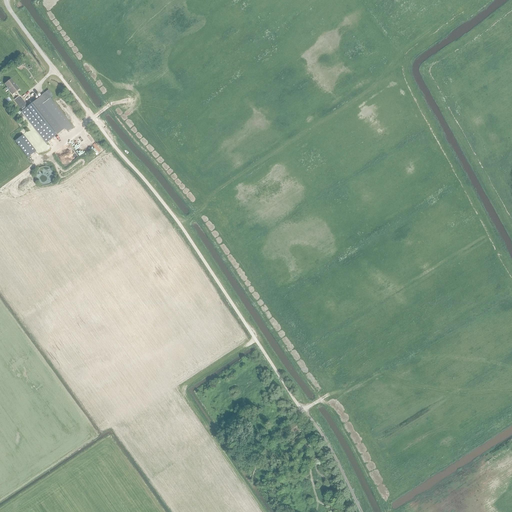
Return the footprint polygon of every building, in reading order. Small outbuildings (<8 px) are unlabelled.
[(4,84),(12,95),(19,89),(11,79),(4,84)] [(67,132),(73,128),(50,98),(53,96),(48,90),(40,96),(41,97),(21,112),(45,144),(65,129),(67,132)] [(21,110),(27,106),(21,99),(16,103),(21,110)] [(27,158),(36,152),(23,135),(14,142),(27,158)] [(47,186),(55,174),(43,167),(36,178),(47,186)] [(306,428),(304,426),(300,428),(295,420),(281,430),(288,440),(306,428)]
